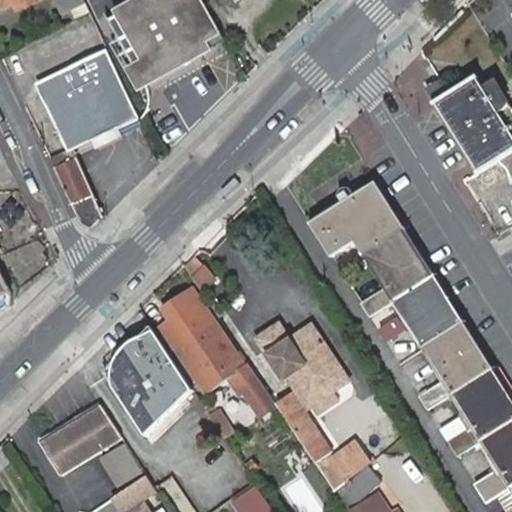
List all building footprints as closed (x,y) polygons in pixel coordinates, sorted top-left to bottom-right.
[(63,18),(86,7),(83,0),(61,0),(56,3),(63,18)] [(210,49),(225,42),(201,0),(147,0),(121,14),(146,58),(154,72),(207,44),(210,49)] [(154,72),(146,58),(132,65),(144,87),(211,51),(210,49),(207,44),(154,72)] [(70,147),(137,114),(118,72),(108,53),(41,85),(70,147)] [(476,164),(482,174),(511,156),(511,108),(499,87),(488,94),(481,81),(455,96),(447,84),(442,87),(436,97),(441,104),(476,164)] [(92,228),(104,216),(72,149),(64,153),(67,161),(55,167),(81,221),(92,228)] [(64,153),(51,159),(55,167),(67,161),(64,153)] [(374,183),(306,225),(329,262),(358,243),(397,219),(374,183)] [(366,256),(405,232),(397,219),(358,243),(366,256)] [(435,278),(405,232),(366,256),(387,289),(363,304),(370,315),(372,318),(375,317),(397,303),(435,278)] [(197,256),(187,265),(196,278),(207,267),(197,256)] [(0,270),(0,309),(9,306),(7,295),(11,293),(0,270)] [(449,301),(435,278),(397,303),(403,312),(400,314),(403,318),(382,331),(389,341),(411,326),(449,301)] [(449,301),(411,326),(425,348),(463,324),(449,301)] [(178,347),(205,390),(234,371),(244,386),(253,381),(240,362),(242,360),(235,348),(238,345),(232,337),(229,339),(217,322),(178,347)] [(444,382),(421,397),(429,408),(430,410),(432,409),(455,394),(492,370),(463,324),(425,348),(442,374),(440,376),(444,382)] [(298,352),(291,342),(281,327),(259,342),(287,383),(290,381),(311,410),(351,382),(320,338),(298,352)] [(313,328),(291,342),(298,352),(320,338),(313,328)] [(195,392),(154,331),(151,335),(146,337),(137,341),(120,357),(116,363),(115,366),(115,387),(117,392),(119,392),(147,436),(195,392)] [(472,426),(449,441),(457,455),(459,457),(461,455),(486,439),(511,422),(511,401),(492,370),(455,394),(471,418),(468,420),(472,426)] [(277,381),(268,387),(275,398),(284,392),(277,381)] [(103,406),(42,444),(64,477),(124,439),(103,406)] [(211,417),(223,435),(226,432),(229,436),(234,433),(220,411),(211,417)] [(308,413),(292,424),(319,465),(334,455),(335,455),(308,413)] [(501,469),(476,484),(486,501),(488,503),(490,503),(511,488),(511,422),(486,439),(501,461),(497,463),(501,469)] [(128,444),(105,459),(123,486),(145,471),(128,444)] [(319,465),(338,493),(353,483),(350,478),(374,462),(362,445),(338,461),(334,455),(319,465)] [(372,467),(347,491),(363,506),(386,483),(372,467)] [(158,490),(148,475),(115,497),(124,511),(158,490)] [(273,511),(258,489),(236,504),(241,511),(273,511)]
